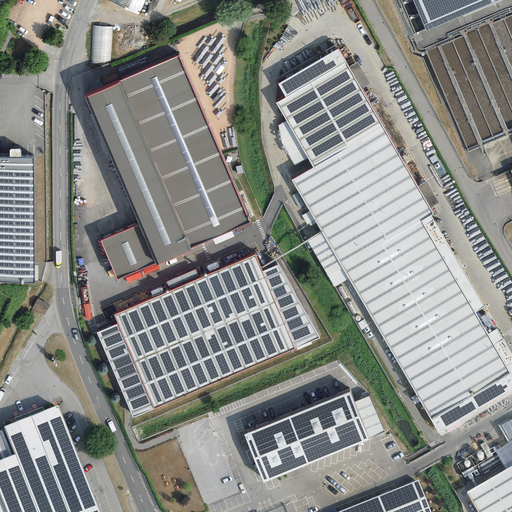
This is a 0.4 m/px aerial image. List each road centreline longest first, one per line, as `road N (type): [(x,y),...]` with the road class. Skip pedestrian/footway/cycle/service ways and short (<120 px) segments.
road 1 (tertiary): [(88,0),(67,47),(59,97),(62,299),(145,511)]
road 2 (unclassified): [(371,0),(511,246)]
